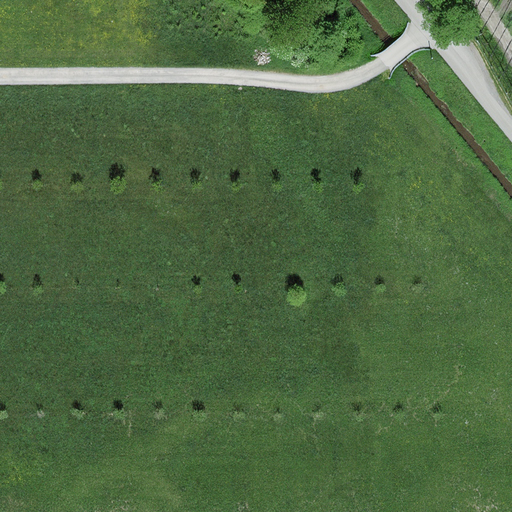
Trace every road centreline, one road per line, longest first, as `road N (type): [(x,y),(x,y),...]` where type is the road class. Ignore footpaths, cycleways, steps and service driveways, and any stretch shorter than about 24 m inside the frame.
road 1 (track): [(447,23),(400,73),(0,78)]
road 2 (unclassified): [(511,100),(427,0)]
